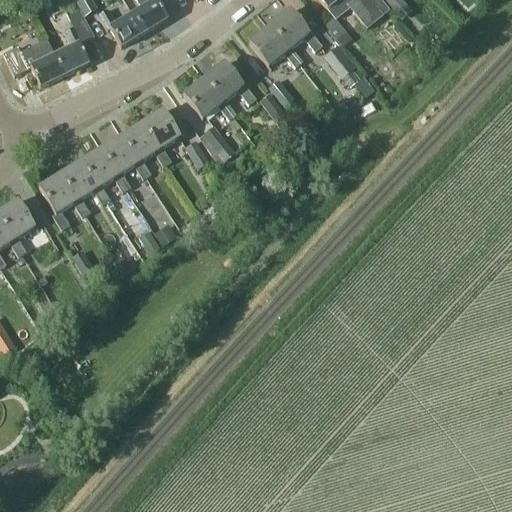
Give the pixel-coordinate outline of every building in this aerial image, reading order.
[(97,12),(90,0),(72,0),(83,20),(97,12)] [(132,18),(144,37),(167,23),(155,5),(158,3),(155,0),(134,0),(142,12),(132,18)] [(377,0),(315,0),(333,21),(334,23),(349,12),(357,21),(366,33),(383,19),(382,18),(388,13),(377,0)] [(381,0),(381,1),(401,23),(412,14),(399,0),(381,0)] [(121,51),(144,37),(132,18),(115,28),(106,13),(97,19),(107,35),(110,33),(121,51)] [(289,14),(269,30),(288,54),(291,52),(303,42),(314,57),(322,50),(310,35),(308,37),(289,14)] [(54,59),(64,80),(88,68),(78,48),(91,42),(77,15),(67,20),(73,31),(62,36),(70,51),(54,59)] [(288,54),(269,30),(248,47),(267,70),(283,58),(294,72),(302,66),(291,52),(288,54)] [(337,49),(323,60),(340,83),(343,81),(350,91),(353,88),(361,82),(354,73),(337,49)] [(24,75),(13,52),(2,58),(13,80),(24,75)] [(39,92),(64,80),(54,59),(37,68),(29,52),(20,57),(28,73),(30,72),(39,92)] [(223,67),(203,83),(222,107),(224,105),(237,95),(248,109),(256,103),(243,88),(241,90),(223,67)] [(361,82),(353,88),(364,102),(373,95),(363,81),(361,82)] [(222,107),(203,83),(182,99),(201,123),(217,111),(228,125),(235,119),(224,105),(222,107)] [(290,101),(276,84),(267,91),(280,109),(290,101)] [(259,106),(274,125),(285,117),(270,98),(259,106)] [(158,155),(154,157),(163,171),(171,166),(162,152),(179,142),(162,114),(141,127),(158,155)] [(141,165),(154,157),(158,155),(141,127),(120,140),(138,168),(133,170),(142,184),(150,179),(141,165)] [(235,157),(214,129),(203,138),(224,166),(235,157)] [(117,180),(113,183),(122,197),(130,192),(121,178),(133,170),(138,168),(120,140),(100,153),(117,180)] [(209,166),(195,144),(184,152),(197,173),(209,166)] [(100,153),(79,166),(96,193),(92,196),(101,210),(110,204),(101,190),(113,183),(117,180),(100,153)] [(75,206),(72,208),(81,222),(89,217),(81,203),(92,196),(96,193),(79,166),(58,179),(75,206)] [(75,206),(58,179),(38,192),(54,218),(51,220),(61,235),(69,230),(60,216),(72,208),(75,206)] [(0,224),(13,245),(8,248),(17,262),(26,256),(17,242),(33,232),(16,205),(0,214),(0,224)] [(0,272),(5,269),(0,260),(0,252),(8,248),(13,245),(0,224),(0,272)] [(153,237),(162,251),(176,241),(168,228),(153,237)] [(148,235),(138,241),(149,257),(159,251),(148,235)] [(71,261),(83,281),(94,274),(82,255),(71,261)] [(125,269),(120,261),(113,265),(117,273),(125,269)] [(15,351),(0,326),(0,352),(4,358),(15,351)]
